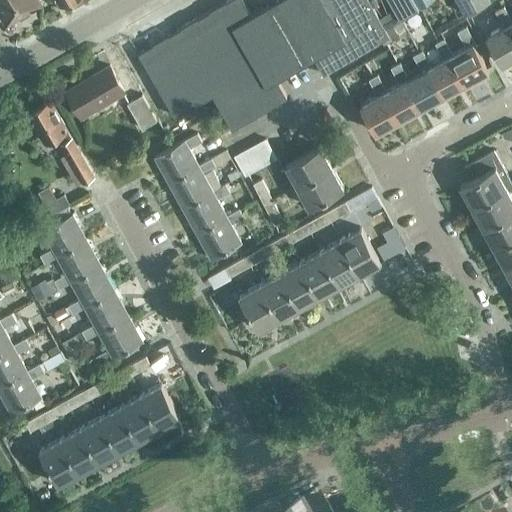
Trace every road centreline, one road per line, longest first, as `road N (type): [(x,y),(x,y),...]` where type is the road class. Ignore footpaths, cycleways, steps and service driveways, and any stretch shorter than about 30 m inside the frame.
road 1 (residential): [(499,419),(463,281),(411,191),(410,161),(431,140),(511,98)]
road 2 (residential): [(253,473),(112,209)]
road 3 (tertiary): [(0,77),(131,0)]
road 4 (residential): [(253,473),(381,453)]
road 5 (residential): [(381,453),(499,419)]
